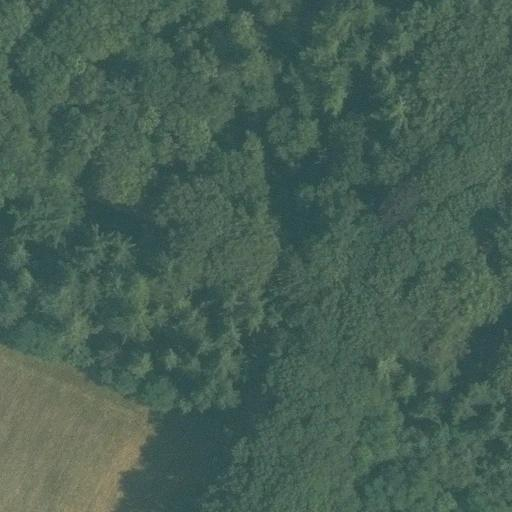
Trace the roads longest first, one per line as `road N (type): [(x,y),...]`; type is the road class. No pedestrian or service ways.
road 1 (unclassified): [(243,511),(352,287),(511,84)]
road 2 (track): [(72,177),(511,345)]
road 3 (track): [(151,0),(72,177)]
